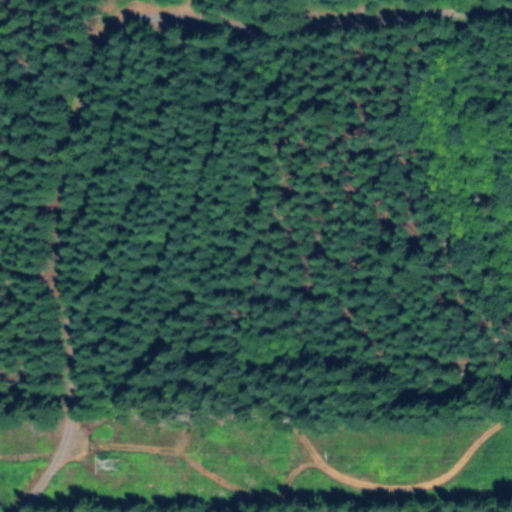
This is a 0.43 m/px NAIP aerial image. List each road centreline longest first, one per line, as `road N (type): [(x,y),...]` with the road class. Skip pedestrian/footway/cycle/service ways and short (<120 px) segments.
road 1 (track): [(66,447),(69,379),(158,86),(212,38),(511,15)]
road 2 (track): [(1,511),(121,387),(216,374),(254,389),(296,437),(282,511)]
